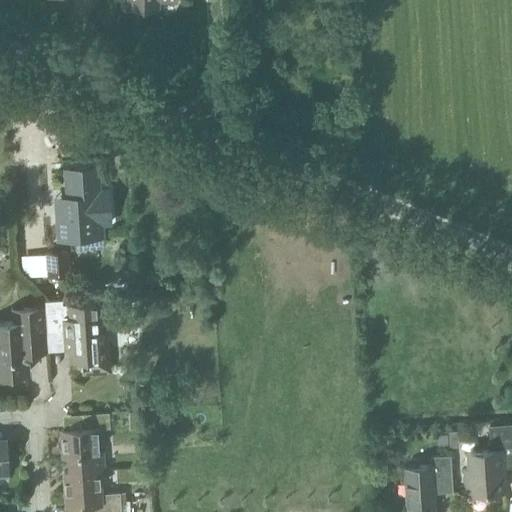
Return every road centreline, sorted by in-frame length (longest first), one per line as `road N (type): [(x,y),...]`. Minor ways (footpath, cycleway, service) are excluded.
road 1 (unclassified): [(511,263),(220,134)]
road 2 (unclassified): [(220,134),(0,44)]
road 3 (unclassified): [(220,134),(212,0)]
road 4 (residential): [(38,511),(30,418),(22,405),(0,406)]
